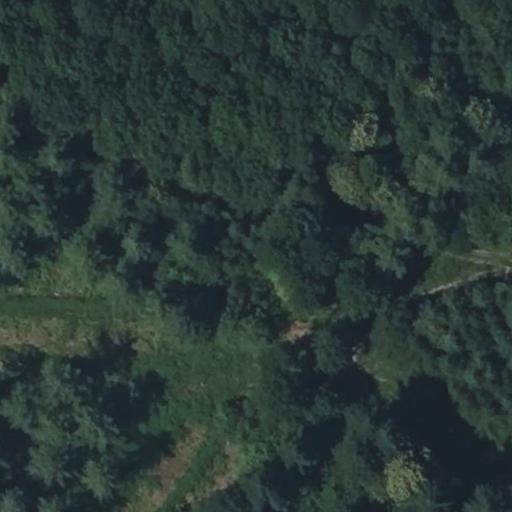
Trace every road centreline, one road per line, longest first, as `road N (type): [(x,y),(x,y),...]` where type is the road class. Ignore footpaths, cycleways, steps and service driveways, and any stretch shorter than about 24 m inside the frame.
road 1 (track): [(511,254),(425,250),(272,225),(0,116)]
road 2 (track): [(511,175),(237,0)]
